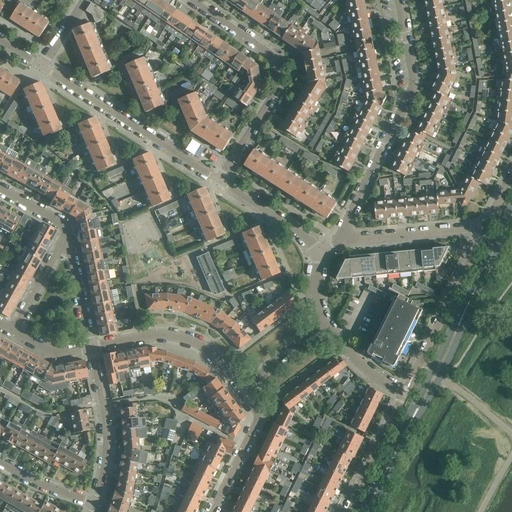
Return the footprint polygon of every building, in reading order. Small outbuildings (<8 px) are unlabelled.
[(138,0),(137,3),(133,8),(138,11),(134,15),(136,16),(138,18),(145,8),(150,0),(138,0)] [(150,0),(145,8),(138,18),(141,20),(145,15),(149,18),(152,13),(161,0),(150,0)] [(161,0),(152,13),(149,18),(153,21),(150,26),(153,28),(160,19),(169,5),(161,0)] [(239,0),(235,6),(243,12),(251,0),(239,0)] [(251,0),(243,12),(251,17),(260,4),(262,0),(251,0)] [(318,12),(325,3),(320,0),(314,0),(314,1),(311,5),(310,6),(318,12)] [(363,0),(355,0),(347,2),(348,8),(345,8),(346,13),(365,9),(363,0)] [(444,0),(424,0),(426,10),(443,6),(442,1),(445,1),(444,0)] [(490,0),(491,0),(492,9),(494,8),(495,14),(511,10),(510,0),(490,0)] [(272,3),(268,9),(259,22),(262,24),(267,28),(269,24),(282,5),(279,2),(276,6),(272,3)] [(35,12),(21,3),(11,18),(25,28),(35,12)] [(93,4),(91,3),(86,11),(92,15),(96,23),(98,22),(103,20),(107,13),(93,4)] [(260,4),(251,17),(259,22),(268,9),(260,4)] [(169,5),(160,19),(153,28),(157,31),(161,24),(166,28),(168,24),(177,11),(169,5)] [(269,24),(267,28),(274,33),(283,20),(280,17),(283,12),(282,12),(286,7),(282,5),(269,24)] [(312,15),(314,12),(305,6),(303,9),(312,15)] [(443,6),(426,10),(428,20),(448,17),(447,12),(444,12),(443,6)] [(365,9),(346,13),(348,23),(351,22),(367,19),(365,9)] [(494,20),(495,24),(496,29),(498,29),(499,34),(511,31),(511,10),(495,14),(496,19),(494,20)] [(168,24),(166,28),(165,29),(172,34),(176,29),(179,24),(185,16),(177,11),(168,24)] [(49,22),(35,12),(25,28),(39,37),(48,24),(49,22),(48,22),(49,22)] [(126,18),(118,13),(116,17),(123,22),(126,18)] [(283,20),(274,33),(282,38),(292,25),(296,19),(298,15),(297,14),(296,14),(295,13),(292,18),(291,18),(288,23),(283,20)] [(179,24),(172,34),(169,39),(173,41),(176,37),(181,40),(193,21),(185,16),(179,24)] [(448,17),(428,20),(430,30),(447,27),(446,21),(449,21),(448,17)] [(134,24),(126,18),(123,22),(131,27),(134,24)] [(346,33),(349,33),(369,29),(368,24),(367,19),(351,22),(351,25),(351,24),(352,28),(345,29),(346,33)] [(193,21),(181,40),(177,44),(181,47),(184,42),(188,44),(191,40),(200,27),(193,21)] [(329,27),(332,30),(338,23),(335,21),(329,27)] [(98,39),(91,23),(73,31),(80,47),(98,39)] [(332,30),(335,33),(341,26),(338,23),(332,30)] [(318,24),(315,28),(322,32),(324,28),(318,24)] [(292,25),(282,38),(282,39),(291,45),(302,28),(299,26),(297,29),(292,25)] [(200,27),(191,40),(188,44),(192,47),(187,53),(191,56),(195,51),(196,50),(208,32),(200,27)] [(447,27),(430,30),(432,40),(452,37),(451,32),(448,33),(447,27)] [(302,28),(291,45),(300,51),(309,37),(304,34),(306,31),(302,28)] [(369,29),(349,33),(350,38),(354,37),(356,48),(357,52),(365,51),(364,46),(363,42),(372,40),(372,39),(371,39),(369,29)] [(511,31),(499,34),(500,40),(498,40),(500,50),(502,49),(503,55),(511,53),(511,31)] [(196,50),(194,53),(202,58),(204,56),(212,43),(216,37),(208,32),(196,50)] [(150,33),(147,37),(155,43),(158,39),(150,33)] [(212,43),(204,56),(211,61),(224,43),(216,37),(212,43)] [(309,37),(300,51),(303,53),(303,52),(304,58),(305,62),(313,61),(312,56),(311,51),(319,50),(319,45),(318,45),(317,41),(316,42),(309,37)] [(452,37),(432,40),(434,50),(451,47),(450,42),(453,41),(452,37)] [(104,54),(98,39),(80,47),(86,62),(104,54)] [(158,39),(155,43),(162,47),(165,43),(158,39)] [(365,51),(357,52),(358,57),(354,58),(356,63),(375,59),(373,50),(374,50),(373,44),(372,40),(363,42),(364,46),(365,51)] [(224,43),(211,61),(219,66),(222,61),(231,48),(224,43)] [(140,50),(137,51),(139,56),(143,55),(148,47),(145,45),(140,50)] [(451,47),(434,50),(436,61),(456,57),(455,53),(452,53),(451,47)] [(231,48),(222,61),(230,66),(239,53),(231,48)] [(313,61),(305,62),(304,65),(304,66),(306,67),(307,73),(326,69),(325,64),(322,65),(320,54),(319,50),(311,51),(312,56),(313,61)] [(239,53),(230,66),(238,72),(239,72),(242,67),(247,58),(239,53)] [(511,53),(503,55),(504,60),(502,61),(503,70),(505,70),(506,75),(511,75),(511,53)] [(104,54),(86,62),(93,78),(94,78),(95,80),(101,78),(100,75),(110,71),(104,54)] [(456,57),(436,61),(438,71),(455,68),(454,63),(457,62),(456,57)] [(144,58),(126,65),(133,82),(151,74),(144,58)] [(247,58),(242,67),(239,72),(241,74),(243,73),(245,70),(248,72),(249,77),(259,75),(257,65),(247,58),(248,58),(247,58)] [(375,59),(356,63),(356,67),(360,67),(361,72),(377,69),(375,59)] [(196,72),(201,76),(205,70),(199,67),(196,72)] [(326,69),(307,73),(308,73),(310,83),(325,80),(324,74),(333,72),(332,68),(326,69)] [(439,74),(436,80),(451,88),(457,76),(455,68),(438,71),(439,74)] [(205,70),(201,76),(209,81),(213,75),(205,69),(205,70)] [(359,79),(360,84),(379,80),(377,69),(361,72),(362,78),(359,79)] [(5,73),(0,80),(0,91),(7,96),(7,95),(10,97),(20,82),(5,73)] [(151,74),(133,82),(140,97),(157,89),(151,74)] [(239,89),(244,92),(253,98),(261,85),(259,75),(249,77),(250,83),(246,89),(243,86),(241,86),(239,89)] [(498,85),(497,89),(511,91),(511,75),(506,75),(506,80),(501,79),(501,85),(498,85)] [(310,83),(304,92),(317,100),(325,88),(327,88),(325,80),(310,83)] [(360,84),(358,84),(359,88),(364,87),(365,93),(380,91),(381,90),(379,80),(360,84)] [(431,90),(435,92),(447,97),(449,92),(451,93),(457,96),(459,92),(454,89),(451,88),(436,80),(431,90)] [(22,90),(29,105),(46,98),(40,82),(22,90)] [(157,89),(140,97),(146,113),(147,112),(148,115),(154,112),(153,110),(164,105),(157,89)] [(239,89),(235,95),(236,95),(234,98),(247,106),(253,98),(244,92),(239,89)] [(511,91),(497,89),(497,94),(500,94),(499,100),(511,102),(511,91)] [(366,98),(365,98),(380,106),(381,106),(386,96),(381,94),(380,91),(365,93),(366,98)] [(304,92),(298,101),(315,111),(318,113),(320,109),(314,105),(317,100),(304,92)] [(435,92),(430,101),(448,110),(452,112),(454,108),(450,106),(450,105),(448,104),(451,99),(447,97),(435,92)] [(196,93),(179,100),(186,117),(203,109),(196,93)] [(29,105),(35,121),(53,113),(46,98),(29,105)] [(364,104),(362,108),(376,115),(380,106),(365,98),(363,99),(361,103),(364,104)] [(495,106),(495,110),(511,112),(511,102),(499,100),(498,106),(495,106)] [(298,101),(293,110),(306,118),(309,113),(312,115),(315,111),(298,101)] [(430,101),(426,111),(441,118),(444,113),(446,114),(448,110),(430,101)] [(357,112),(354,116),(371,124),(376,115),(362,108),(359,113),(357,112)] [(203,109),(186,117),(192,131),(208,142),(218,125),(207,118),(203,109)] [(293,110),(287,119),(304,129),(306,125),(303,123),(306,118),(293,110)] [(511,112),(495,110),(494,115),(497,115),(496,121),(498,122),(511,127),(511,112)] [(426,111),(421,120),(439,129),(441,124),(439,123),(441,118),(426,111)] [(35,121),(42,137),(60,129),(59,127),(62,126),(59,120),(56,121),(53,113),(35,121)] [(355,121),(353,126),(367,133),(371,124),(354,116),(352,120),(355,121)] [(77,124),(83,141),(101,133),(94,117),(77,124)] [(323,129),(329,120),(325,117),(321,124),(320,127),(323,129)] [(304,129),(287,119),(282,128),(295,137),(298,131),(301,133),(304,129)] [(416,130),(426,135),(432,138),(435,132),(437,133),(439,129),(421,120),(416,130)] [(9,127),(17,132),(19,126),(11,122),(9,127)] [(493,125),(491,129),(508,137),(511,130),(511,127),(498,122),(496,126),(493,125)] [(233,135),(218,125),(208,142),(216,147),(215,150),(220,153),(221,150),(223,151),(233,135)] [(17,132),(23,135),(26,129),(21,126),(19,126),(17,132)] [(347,130),(345,135),(362,143),(367,133),(353,126),(350,132),(347,130)] [(320,127),(314,136),(318,138),(323,129),(320,127)] [(492,135),(489,140),(504,147),(508,137),(491,129),(489,133),(492,135)] [(409,130),(404,140),(422,149),(424,144),(422,143),(426,135),(416,130),(415,133),(409,130)] [(77,143),(84,158),(90,156),(107,148),(101,133),(83,141),(77,143)] [(362,143),(345,135),(343,139),(346,140),(343,146),(357,153),(362,143)] [(404,140),(400,149),(415,157),(418,152),(420,153),(422,149),(404,140)] [(482,143),(480,147),(499,156),(504,147),(489,140),(487,145),(484,144),(482,143)] [(5,174),(6,174),(15,158),(14,158),(16,155),(10,151),(11,147),(10,145),(8,149),(5,153),(5,154),(0,162),(0,171),(1,171),(1,173),(3,174),(5,174)] [(338,149),(336,153),(353,162),(357,153),(343,146),(341,151),(338,149)] [(482,153),(480,158),(494,166),(499,156),(480,147),(478,151),(482,153)] [(90,156),(97,172),(114,164),(113,162),(116,161),(114,155),(111,157),(107,148),(90,156)] [(400,149),(395,159),(413,167),(415,163),(413,162),(415,157),(400,149)] [(273,163),(255,150),(245,165),(253,171),(252,173),(256,176),(258,174),(264,178),(273,163)] [(53,157),(44,152),(41,156),(50,161),(53,157)] [(149,152),(131,160),(138,176),(156,168),(149,152)] [(337,159),(334,164),(334,165),(348,172),(353,162),(336,153),(334,158),(337,159)] [(24,164),(15,180),(19,182),(20,184),(22,185),(24,184),(25,185),(34,169),(28,166),(32,157),(28,155),(24,163),(24,164)] [(15,158),(6,174),(10,177),(10,178),(12,179),(14,179),(15,180),(24,164),(24,163),(15,158)] [(475,163),(473,167),(490,175),(494,166),(480,158),(477,164),(475,163)] [(413,167),(395,159),(390,168),(404,175),(407,170),(410,171),(411,169),(412,169),(413,167)] [(76,166),(69,161),(66,164),(73,170),(76,166)] [(34,169),(25,185),(29,187),(29,189),(31,190),(33,189),(35,190),(43,174),(45,171),(46,169),(36,163),(34,169)] [(288,172),(273,163),(264,178),(278,187),(288,172)] [(473,172),(471,177),(474,179),(478,181),(485,185),(490,175),(473,167),(470,171),(473,172)] [(138,176),(144,191),(162,183),(156,168),(138,176)] [(288,172),(278,187),(293,197),(303,181),(288,172)] [(53,179),(43,174),(35,190),(38,192),(39,194),(41,195),(43,195),(44,195),(53,179)] [(336,177),(335,177),(332,175),(331,175),(327,181),(332,184),(336,177)] [(460,189),(458,189),(460,202),(459,202),(462,205),(466,205),(478,181),(474,179),(471,177),(466,175),(460,189)] [(69,196),(70,194),(72,190),(65,186),(70,178),(65,176),(61,184),(60,185),(52,201),(49,205),(59,211),(60,211),(69,196)] [(61,184),(53,179),(44,195),(47,197),(48,199),(52,201),(60,185),(61,184)] [(303,181),(293,197),(308,206),(318,191),(303,181)] [(144,191),(151,207),(169,200),(168,197),(171,196),(168,191),(166,192),(162,183),(144,191)] [(186,195),(193,211),(210,204),(203,188),(186,195)] [(458,189),(436,191),(437,196),(437,200),(438,200),(438,204),(459,202),(460,202),(458,189)] [(69,196),(60,211),(69,216),(69,215),(77,200),(78,198),(82,192),(78,190),(75,197),(70,194),(69,196)] [(336,203),(318,191),(308,206),(313,209),(311,212),(316,215),(318,212),(327,218),(336,203)] [(431,192),(426,192),(428,213),(439,212),(438,204),(438,200),(437,200),(437,196),(431,196),(431,192)] [(401,199),(395,200),(397,216),(407,215),(405,196),(406,196),(405,193),(400,193),(401,197),(400,197),(401,199)] [(426,194),(421,195),(421,197),(416,198),(418,214),(428,213),(426,194)] [(389,195),(384,196),(386,217),(397,216),(395,200),(389,200),(389,198),(389,195)] [(384,196),(382,196),(379,196),(380,202),(374,203),(375,218),(386,217),(384,196)] [(406,196),(405,196),(407,215),(418,214),(416,198),(410,198),(410,196),(406,196)] [(77,200),(69,215),(69,216),(74,219),(75,223),(93,219),(103,217),(102,212),(95,214),(95,213),(91,214),(89,207),(91,207),(94,202),(87,198),(85,202),(78,198),(77,200)] [(193,211),(199,226),(217,219),(210,204),(193,211)] [(0,207),(0,228),(0,229),(1,228),(9,213),(5,210),(5,209),(2,207),(1,208),(0,207)] [(9,213),(1,228),(0,229),(10,234),(11,233),(18,221),(17,221),(19,218),(14,215),(14,214),(11,212),(10,213),(9,213)] [(18,224),(24,227),(28,221),(30,217),(23,214),(19,221),(18,224)] [(93,219),(75,223),(77,233),(95,230),(94,223),(104,221),(103,217),(93,219)] [(199,226),(206,242),(223,235),(222,232),(225,231),(223,226),(220,227),(217,219),(199,226)] [(35,233),(51,241),(56,232),(40,223),(37,229),(32,227),(30,231),(35,233)] [(241,234),(248,250),(265,243),(258,227),(241,234)] [(95,230),(77,233),(78,237),(79,243),(97,240),(97,239),(95,230)] [(30,243),(30,242),(45,250),(46,251),(48,248),(51,241),(35,233),(32,239),(23,234),(21,237),(30,243)] [(97,240),(79,243),(80,247),(81,253),(99,250),(99,249),(98,245),(110,243),(109,237),(97,239),(97,240)] [(24,252),(39,260),(40,261),(42,257),(46,251),(45,250),(30,242),(30,243),(27,248),(19,244),(17,248),(24,252)] [(242,253),(248,268),(254,265),(272,258),(265,243),(242,253)] [(99,250),(81,253),(82,257),(83,264),(101,260),(100,254),(108,253),(107,247),(99,249),(99,250)] [(448,247),(434,249),(435,267),(439,267),(449,248),(448,247)] [(434,249),(421,250),(423,272),(436,270),(434,249)] [(421,250),(409,251),(411,273),(423,272),(421,250)] [(409,251),(397,252),(399,274),(411,273),(409,251)] [(24,252),(19,262),(35,270),(37,267),(40,261),(39,260),(24,252)] [(397,252),(385,253),(387,275),(399,274),(397,252)] [(211,291),(214,290),(215,292),(224,288),(209,253),(197,258),(211,291)] [(373,255),(375,276),(387,275),(385,253),(373,255)] [(373,255),(362,256),(364,277),(375,276),(373,255)] [(362,256),(349,257),(351,278),(364,277),(362,256)] [(261,281),(279,274),(277,271),(280,270),(278,265),(275,266),(272,258),(254,265),(261,281)] [(101,260),(83,264),(85,274),(103,271),(101,260)] [(336,280),(351,278),(349,260),(346,260),(336,280)] [(19,262),(14,271),(29,279),(30,280),(35,270),(19,262)] [(223,277),(234,272),(232,268),(221,273),(223,277)] [(108,270),(103,271),(85,274),(86,278),(87,284),(105,281),(110,280),(108,270)] [(14,271),(9,280),(25,289),(26,286),(30,280),(29,279),(14,271)] [(236,277),(234,272),(223,277),(225,282),(236,277)] [(9,280),(4,290),(18,298),(19,299),(25,289),(9,280)] [(105,281),(87,284),(89,295),(107,291),(105,281)] [(401,288),(393,284),(391,288),(400,292),(401,288)] [(378,290),(369,286),(367,290),(376,294),(378,290)] [(154,294),(143,294),(146,308),(146,310),(156,310),(156,288),(154,288),(154,294)] [(166,310),(166,293),(158,294),(158,288),(156,288),(156,310),(166,310)] [(353,288),(351,293),(358,297),(360,292),(353,288)] [(410,292),(401,288),(400,292),(408,296),(410,292)] [(107,291),(89,295),(90,298),(92,305),(110,301),(113,300),(118,299),(119,299),(117,289),(107,291)] [(179,289),(177,289),(176,295),(166,293),(166,310),(175,311),(179,289)] [(179,289),(175,311),(184,313),(188,297),(180,296),(181,290),(179,289)] [(363,339),(356,345),(361,352),(365,350),(368,351),(368,352),(369,355),(372,357),(392,367),(395,366),(424,307),(399,294),(388,289),(386,294),(384,298),(363,339)] [(0,300),(14,308),(16,305),(19,299),(18,298),(4,290),(0,296),(0,295),(0,300)] [(386,294),(378,290),(376,294),(384,298),(386,294)] [(286,292),(277,299),(286,312),(296,304),(286,292)] [(197,301),(188,297),(184,313),(192,316),(199,301),(201,296),(199,295),(197,301)] [(199,301),(192,316),(201,320),(207,305),(208,303),(206,302),(205,304),(201,302),(203,297),(201,296),(199,301)] [(277,299),(268,306),(278,318),(286,312),(277,299)] [(0,313),(9,318),(11,315),(14,308),(0,300),(0,313)] [(110,301),(92,305),(92,309),(94,315),(112,312),(110,301)] [(207,305),(201,320),(209,324),(218,309),(207,305)] [(268,306),(259,313),(269,325),(278,318),(268,306)] [(218,309),(209,324),(217,329),(227,316),(218,309)] [(112,312),(94,315),(96,325),(114,322),(112,312)] [(250,320),(259,332),(268,325),(259,313),(250,320)] [(227,316),(217,329),(225,335),(236,323),(238,321),(236,319),(234,322),(227,316)] [(115,326),(123,324),(123,323),(124,323),(123,320),(114,322),(96,325),(98,336),(115,333),(115,330),(115,326)] [(236,323),(225,335),(231,342),(243,331),(237,324),(239,322),(238,321),(236,323)] [(243,331),(231,342),(237,349),(239,348),(240,348),(243,346),(243,345),(250,339),(253,337),(251,334),(248,337),(243,331)] [(2,338),(0,342),(0,357),(3,359),(12,343),(2,338)] [(19,347),(12,343),(3,359),(12,364),(21,348),(19,347)] [(139,349),(135,350),(138,369),(143,368),(143,370),(150,369),(149,364),(148,361),(146,348),(144,348),(144,347),(138,348),(139,349)] [(21,348),(12,364),(22,369),(31,353),(28,352),(22,348),(21,348)] [(156,348),(149,348),(146,348),(148,361),(151,361),(164,363),(166,352),(156,350),(156,348)] [(133,349),(128,350),(128,352),(124,353),(128,371),(130,379),(140,376),(138,369),(135,350),(134,351),(133,349)] [(118,354),(114,355),(117,373),(119,382),(124,381),(122,372),(128,371),(124,353),(123,353),(123,351),(117,353),(118,354)] [(166,352),(164,363),(162,368),(164,369),(166,364),(176,367),(180,357),(166,352)] [(31,353),(22,369),(27,372),(25,377),(29,379),(32,375),(40,359),(31,353)] [(102,356),(106,375),(108,385),(110,384),(111,385),(116,384),(116,383),(119,382),(117,373),(114,355),(114,353),(102,356)] [(194,362),(180,357),(176,367),(187,371),(185,377),(187,378),(190,372),(194,362)] [(40,359),(32,375),(41,380),(50,364),(40,359)] [(335,359),(324,367),(332,377),(343,369),(345,367),(347,366),(343,361),(340,364),(335,359)] [(72,362),(75,380),(83,378),(86,377),(82,360),(72,362)] [(72,362),(61,364),(65,382),(75,380),(72,362)] [(208,371),(194,362),(190,372),(187,378),(189,379),(192,374),(202,380),(206,373),(208,371)] [(50,364),(41,380),(38,384),(49,390),(58,389),(66,387),(65,382),(61,364),(53,366),(50,364)] [(324,367),(314,375),(322,386),(332,377),(324,367)] [(199,391),(201,389),(208,399),(222,388),(222,387),(222,385),(217,379),(214,379),(206,373),(202,380),(196,387),(199,391)] [(314,375),(303,383),(311,394),(322,386),(314,375)] [(347,378),(340,388),(344,391),(345,389),(350,383),(351,382),(347,378)] [(3,382),(0,386),(10,391),(12,387),(3,382)] [(303,383),(292,392),(300,402),(311,394),(303,383)] [(345,389),(350,393),(355,387),(350,383),(345,389)] [(13,385),(12,387),(10,391),(20,397),(23,391),(13,385)] [(154,386),(143,388),(144,392),(144,395),(155,393),(154,386)] [(196,387),(182,398),(185,402),(185,401),(187,402),(197,395),(196,394),(199,391),(196,387)] [(369,387),(364,397),(378,404),(383,394),(377,391),(375,390),(369,387)] [(24,388),(23,391),(20,397),(28,402),(33,394),(33,393),(24,388)] [(222,388),(208,399),(206,400),(209,404),(211,403),(215,408),(229,397),(222,388)] [(345,389),(344,391),(341,396),(345,400),(350,393),(345,389)] [(281,400),(285,405),(289,410),(291,413),(294,414),(296,410),(293,407),(300,402),(292,392),(281,400)] [(33,394),(28,402),(40,408),(44,400),(33,394)] [(85,398),(79,399),(80,404),(91,402),(89,395),(85,396),(85,398)] [(6,401),(16,407),(19,402),(9,397),(7,400),(6,401)] [(229,397),(215,408),(213,410),(216,414),(219,412),(223,418),(237,407),(229,397)] [(364,397),(359,406),(374,413),(378,404),(364,397)] [(185,401),(185,402),(180,411),(194,418),(198,411),(199,408),(187,402),(185,401)] [(119,409),(120,419),(136,417),(136,418),(139,418),(138,413),(136,413),(135,407),(135,403),(128,404),(128,408),(119,409)] [(26,407),(21,404),(18,409),(23,412),(26,407)] [(285,405),(276,422),(288,427),(289,425),(294,414),(291,413),(289,410),(285,405)] [(359,406),(355,416),(369,423),(374,413),(359,406)] [(237,407),(223,418),(221,419),(224,424),(226,422),(228,425),(230,428),(237,422),(238,423),(243,419),(243,418),(244,417),(237,407)] [(70,415),(69,415),(70,418),(68,419),(69,424),(71,423),(87,420),(85,409),(69,413),(70,415)] [(198,411),(194,418),(204,423),(208,416),(198,411)] [(208,416),(204,423),(215,428),(219,421),(208,416)] [(369,423),(355,416),(350,426),(364,432),(367,426),(369,423)] [(51,417),(47,424),(53,427),(58,418),(55,417),(51,417)] [(139,418),(136,418),(136,417),(120,419),(121,429),(137,428),(137,429),(145,428),(144,418),(139,418)] [(4,430),(8,423),(0,418),(0,438),(2,440),(7,431),(4,430)] [(326,418),(321,429),(326,431),(331,421),(326,418)] [(174,431),(175,427),(176,422),(166,419),(164,429),(170,430),(174,431)] [(12,445),(13,443),(20,429),(22,425),(13,420),(11,424),(8,423),(4,430),(7,431),(2,440),(12,445)] [(87,420),(71,423),(69,424),(70,428),(72,428),(73,432),(73,431),(74,433),(89,430),(87,420)] [(274,423),(269,433),(284,440),(290,428),(288,427),(276,422),(276,421),(274,423)] [(191,422),(186,432),(197,438),(197,437),(198,435),(202,427),(191,422)] [(225,431),(224,432),(234,438),(240,426),(238,423),(237,422),(230,428),(228,425),(225,431)] [(320,424),(315,422),(310,432),(315,435),(316,432),(320,424)] [(30,435),(29,434),(24,432),(27,428),(22,425),(20,429),(13,443),(22,448),(30,435)] [(137,428),(121,429),(122,440),(138,438),(138,439),(140,439),(140,434),(138,434),(137,429),(137,428)] [(173,436),(174,431),(170,430),(164,429),(162,439),(171,441),(173,436)] [(305,429),(302,434),(313,439),(315,435),(310,432),(305,429)] [(30,435),(22,448),(31,454),(39,440),(38,439),(40,435),(36,433),(31,430),(29,434),(30,435)] [(341,433),(339,438),(359,448),(364,438),(348,430),(345,436),(341,433)] [(269,433),(265,443),(279,450),(284,440),(269,433)] [(39,440),(31,454),(40,459),(48,445),(47,445),(49,440),(45,438),(40,435),(38,439),(39,440)] [(217,441),(215,446),(224,451),(229,453),(234,443),(217,435),(216,437),(214,440),(217,441)] [(138,438),(122,440),(123,450),(139,451),(141,451),(141,446),(144,445),(143,439),(138,439),(138,438)] [(341,444),(338,450),(352,457),(354,458),(359,448),(339,438),(336,442),(341,444)] [(312,442),(306,439),(301,449),(307,452),(312,442)] [(316,439),(311,449),(317,452),(321,442),(316,439)] [(48,445),(40,459),(49,464),(51,459),(59,446),(58,445),(59,445),(54,442),(53,443),(49,440),(47,445),(48,445)] [(59,446),(51,459),(61,465),(68,451),(67,451),(63,448),(65,444),(60,441),(59,445),(58,445),(59,446)] [(207,448),(205,453),(219,460),(224,451),(215,446),(209,444),(210,443),(207,442),(204,447),(207,448)] [(265,443),(260,452),(275,459),(279,450),(265,443)] [(68,451),(61,465),(69,470),(77,456),(79,452),(70,447),(67,451),(68,451)] [(311,449),(307,458),(312,461),(317,452),(311,449)] [(147,452),(141,451),(139,451),(123,450),(122,461),(137,463),(145,464),(147,452)] [(338,450),(333,460),(347,467),(352,457),(338,450)] [(79,475),(86,462),(83,460),(86,455),(80,451),(79,452),(77,456),(69,470),(79,475)] [(202,458),(200,463),(215,470),(219,460),(205,453),(202,451),(200,456),(202,458)] [(260,452),(255,462),(254,464),(256,465),(270,472),(274,464),(278,466),(280,462),(275,459),(260,452)] [(303,466),(302,467),(308,470),(312,461),(307,458),(303,466)] [(343,476),(347,467),(333,460),(329,458),(327,462),(331,464),(329,469),(343,476)] [(136,469),(137,463),(122,461),(120,471),(135,473),(136,469)] [(200,463),(195,472),(210,479),(215,470),(200,463)] [(256,465),(251,475),(265,482),(270,472),(256,465)] [(329,469),(324,478),(338,485),(343,476),(329,469)] [(120,471),(118,481),(133,484),(135,485),(140,485),(140,481),(134,479),(135,474),(135,473),(120,471)] [(195,472),(191,482),(205,489),(210,479),(195,472)] [(251,475),(246,485),(260,492),(265,482),(251,475)] [(298,477),(293,487),(298,489),(303,480),(298,477)] [(324,478),(319,488),(333,495),(338,485),(324,478)] [(133,484),(118,481),(116,492),(131,496),(137,497),(138,492),(134,491),(134,490),(132,490),(133,484)] [(191,482),(186,491),(201,498),(205,489),(191,482)] [(329,504),(333,495),(319,488),(313,484),(308,493),(313,496),(315,497),(329,504)] [(7,504),(15,490),(6,485),(0,495),(0,504),(2,501),(6,503),(7,504)] [(246,485),(241,494),(256,501),(260,492),(246,485)] [(296,494),(298,489),(293,487),(289,496),(294,499),(296,494)] [(6,503),(4,507),(12,511),(13,511),(16,509),(24,495),(15,490),(7,504),(6,503)] [(114,491),(111,501),(127,507),(129,508),(131,503),(129,502),(131,496),(116,492),(114,491)] [(186,491),(182,500),(196,508),(201,498),(186,491)] [(162,492),(159,502),(165,504),(169,494),(168,494),(162,492)] [(241,494),(237,504),(251,511),(256,501),(241,494)] [(16,509),(13,511),(26,511),(33,500),(24,495),(16,509)] [(321,511),(324,511),(329,504),(315,497),(313,496),(310,501),(312,502),(310,506),(321,511)] [(194,511),(196,508),(182,500),(176,498),(172,508),(177,510),(180,511),(194,511)] [(42,505),(33,500),(26,511),(38,511),(42,505)] [(44,501),(42,505),(38,511),(49,511),(53,506),(44,501)] [(107,511),(127,511),(128,510),(127,509),(127,507),(111,501),(107,511)] [(155,511),(157,511),(160,511),(165,504),(159,502),(157,506),(155,511)]
